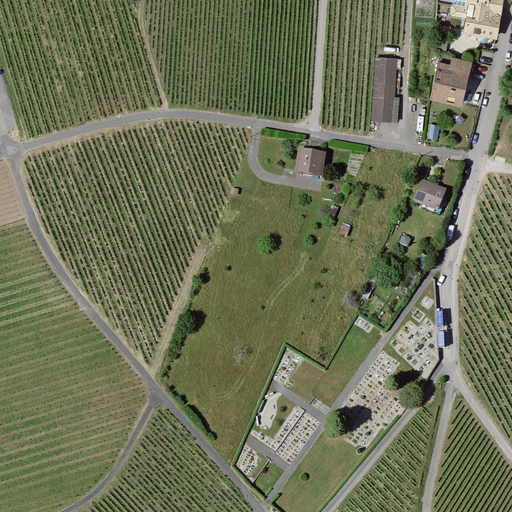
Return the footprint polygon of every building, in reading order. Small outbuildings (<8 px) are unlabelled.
[(503,0),(451,0),(450,12),(463,15),(463,29),(475,30),(474,34),(476,37),(480,38),(484,39),(488,38),(489,35),(490,32),(499,34),(503,0)] [(449,61),(451,55),(441,52),(439,58),(449,61)] [(375,55),(372,119),(399,121),(400,95),(397,95),(399,56),(375,55)] [(470,66),(436,58),(430,94),(478,106),(489,61),(473,56),(470,66)] [(324,151),(294,148),(291,176),(321,179),(324,151)] [(445,192),(420,180),(410,203),(434,214),(445,192)]
